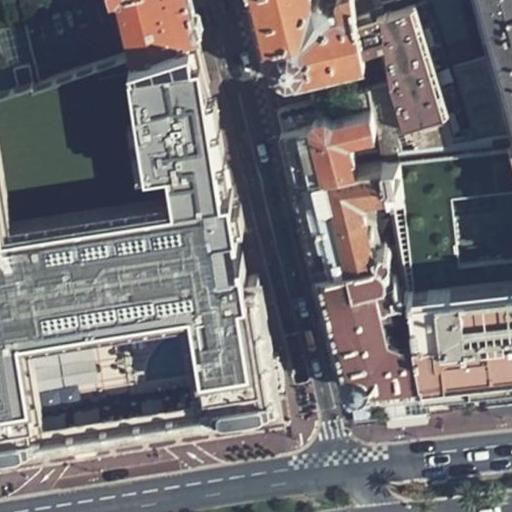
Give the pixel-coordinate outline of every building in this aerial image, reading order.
[(125,0),(138,48),(201,30),(193,0),(125,0)] [(254,0),(256,5),(268,58),(274,57),(276,69),(288,74),(298,73),(300,75),(315,72),(316,76),(367,63),(357,8),(355,0),(331,0),(330,0),(329,0),(254,0)] [(357,8),(367,63),(370,83),(384,158),(454,146),(451,136),(455,135),(417,0),(411,0),(377,11),(375,3),(357,8)] [(436,0),(447,40),(468,34),(458,0),(436,0)] [(511,0),(480,0),(495,50),(511,45),(511,0)] [(33,42),(42,77),(128,51),(118,16),(33,42)] [(204,46),(201,30),(138,48),(128,51),(42,77),(35,80),(18,85),(0,91),(0,441),(8,441),(46,434),(47,433),(47,432),(48,431),(49,431),(49,429),(49,428),(49,427),(44,396),(122,384),(201,371),(207,408),(253,401),(280,396),(279,383),(280,383),(281,382),(282,382),(283,381),(284,380),(284,379),(280,349),(273,349),(271,341),(273,339),(271,328),(269,327),(267,310),(268,307),(267,296),(264,296),(260,273),(248,275),(234,185),(227,186),(223,161),(212,96),(209,79),(204,80),(198,48),(204,46)] [(447,40),(454,61),(474,55),(468,34),(447,40)] [(511,45),(495,50),(474,55),(454,61),(477,142),(511,136),(511,45)] [(209,79),(204,46),(198,48),(204,80),(209,79)] [(31,60),(13,65),(18,85),(35,80),(31,60)] [(370,83),(280,104),(288,137),(297,173),(384,158),(370,83)] [(511,136),(477,142),(454,146),(384,158),(429,390),(443,388),(479,385),(489,384),(511,381),(511,136)] [(408,392),(429,390),(384,158),(297,173),(324,284),(344,366),(348,369),(348,373),(348,377),(350,381),(353,384),(356,385),(360,386),(370,384),(372,396),(383,395),(408,392)] [(122,384),(44,396),(49,427),(49,428),(49,429),(49,431),(48,431),(47,432),(47,433),(46,434),(207,408),(201,371),(122,384)] [(511,406),(511,381),(489,384),(491,409),(511,406)] [(432,415),(429,390),(383,395),(386,420),(432,415)]
